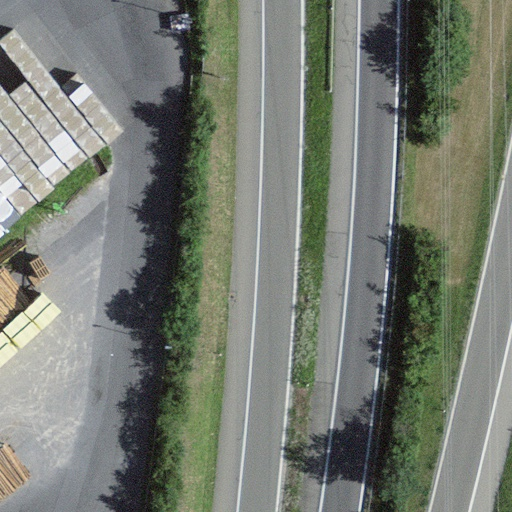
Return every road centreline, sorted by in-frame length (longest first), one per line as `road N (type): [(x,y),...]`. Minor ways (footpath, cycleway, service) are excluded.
road 1 (motorway): [(379,0),(367,279),(339,511)]
road 2 (motorway): [(282,0),(278,245),(257,511)]
road 3 (motorway): [(448,511),(511,233)]
